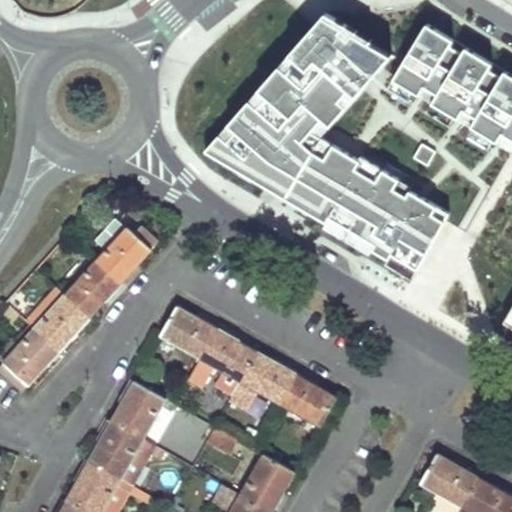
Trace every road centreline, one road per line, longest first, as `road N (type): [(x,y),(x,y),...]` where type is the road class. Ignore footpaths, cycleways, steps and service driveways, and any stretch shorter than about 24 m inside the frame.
road 1 (residential): [(511,389),(211,209)]
road 2 (residential): [(89,159),(153,178),(211,209)]
road 3 (residential): [(211,209),(166,155),(145,108)]
road 4 (tertiary): [(64,50),(32,89),(35,122),(56,149)]
